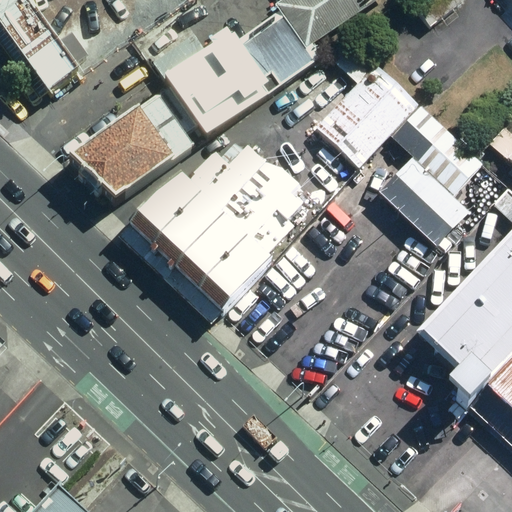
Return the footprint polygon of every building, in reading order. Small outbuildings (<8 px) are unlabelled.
[(19,0),(0,0),(0,39),(34,86),(65,65),(19,0)] [(267,0),(274,9),(227,42),(215,26),(195,40),(185,25),(142,54),(196,130),(313,48),(305,36),(355,0),(267,0)] [(458,0),(427,0),(414,11),(429,30),(462,5),(458,0)] [(335,29),(317,48),(345,73),(304,119),(347,158),(406,94),(335,29)] [(185,135),(150,84),(56,146),(103,189),(185,135)] [(418,111),(390,142),(453,199),(481,168),(418,111)] [(511,138),(503,130),(487,147),(511,171),(511,138)] [(165,169),(122,214),(217,304),(260,259),(254,253),(285,220),(279,215),(292,201),(281,190),(288,184),(239,138),(230,147),(223,140),(212,152),(205,145),(174,178),(165,169)] [(467,217),(409,162),(375,198),(433,253),(467,217)] [(511,225),(504,219),(399,331),(440,369),(426,383),(448,404),(469,385),(511,425),(511,225)] [(86,511),(41,469),(0,511),(86,511)]
